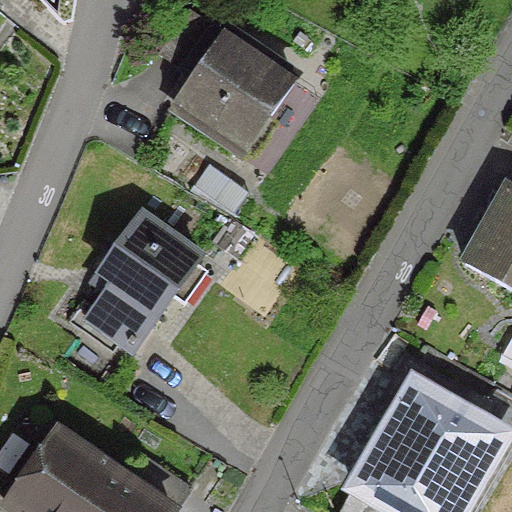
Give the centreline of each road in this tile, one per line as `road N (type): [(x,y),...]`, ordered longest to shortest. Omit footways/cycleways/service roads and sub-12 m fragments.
road 1 (residential): [(251,511),(511,57)]
road 2 (residential): [(97,0),(81,65),(0,269)]
